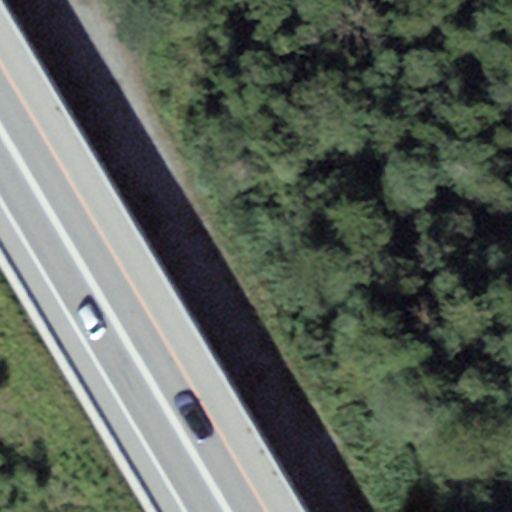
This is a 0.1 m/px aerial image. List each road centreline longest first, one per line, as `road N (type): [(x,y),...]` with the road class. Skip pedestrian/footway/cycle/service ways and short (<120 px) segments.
road 1 (track): [(73,0),(351,511)]
road 2 (trunk): [(0,125),(231,511)]
